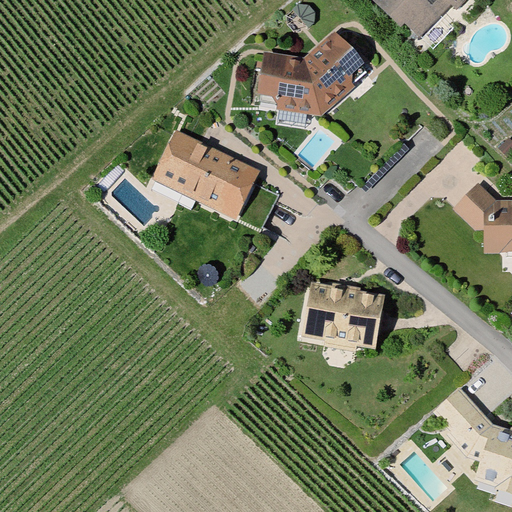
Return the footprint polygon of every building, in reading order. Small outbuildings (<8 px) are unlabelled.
[(369,0),(366,4),(420,51),(467,0),(369,0)] [(257,58),(245,102),(313,123),(362,76),(328,38),(299,68),(257,58)] [(172,133),(149,184),(237,223),(260,172),(172,133)] [(471,190),(444,220),(472,258),(511,259),(511,210),(502,220),(471,190)] [(305,291),(296,345),(372,358),(378,305),(305,291)] [(452,393),(427,418),(468,465),(467,489),(511,502),(511,441),(486,435),(452,393)]
